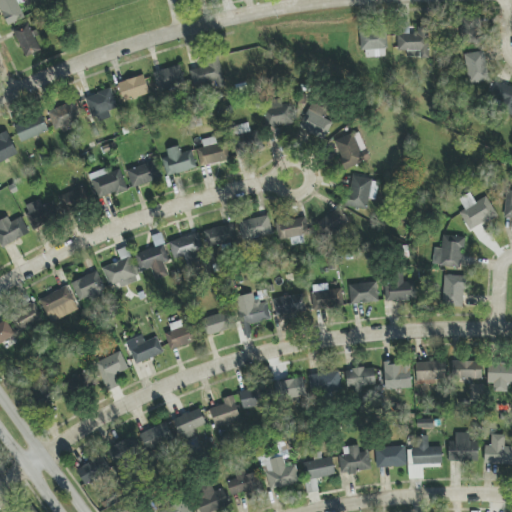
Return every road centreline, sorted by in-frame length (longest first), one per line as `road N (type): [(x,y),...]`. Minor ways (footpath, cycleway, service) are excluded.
road 1 (residential): [(0,488),(109,416),(229,363),(337,338),(511,330)]
road 2 (residential): [(0,99),(147,40),(245,15),(372,0)]
road 3 (residential): [(0,291),(161,213),(274,185)]
road 4 (residential): [(334,511),(423,498),(511,497)]
road 5 (residential): [(85,511),(0,394)]
